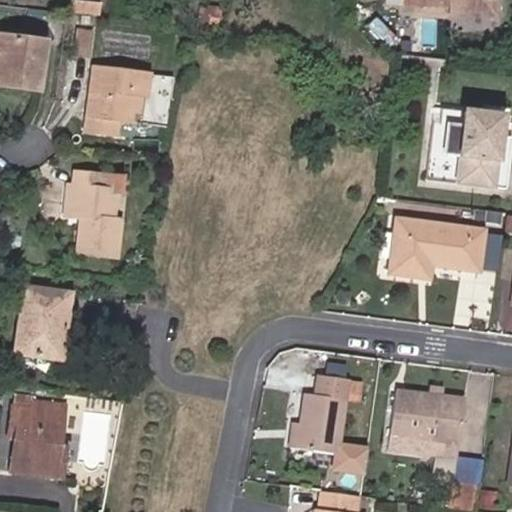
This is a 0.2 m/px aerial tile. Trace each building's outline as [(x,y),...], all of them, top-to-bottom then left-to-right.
[(485,14),(485,0),(405,0),(405,3),(450,4),(450,13),(485,14)] [(496,15),(496,0),(485,0),(485,14),(496,15)] [(72,3),(71,12),(94,15),(95,5),(72,3)] [(197,14),(220,18),(221,7),(199,4),(197,14)] [(83,29),(85,21),(76,20),(72,55),(86,57),(90,30),(83,29)] [(0,75),(19,78),(18,87),(37,90),(44,41),(0,35),(0,75)] [(144,95),(147,74),(93,67),(84,130),(115,134),(117,118),(129,120),(134,93),(144,95)] [(0,75),(0,84),(18,87),(19,78),(0,75)] [(455,179),(489,184),(496,134),(498,118),(465,113),(463,125),(448,123),(443,153),(459,155),(455,179)] [(139,123),(119,123),(119,138),(139,138),(139,123)] [(503,186),(510,136),(496,134),(489,184),(503,186)] [(123,177),(73,172),(72,185),(69,215),(81,216),(77,251),(114,255),(118,220),(110,219),(114,191),(122,192),(123,177)] [(65,184),(62,214),(69,215),(72,185),(65,184)] [(420,277),(422,263),(431,264),(476,270),(480,231),(394,218),(388,272),(420,277)] [(420,277),(429,278),(431,264),(422,263),(420,277)] [(52,358),(55,338),(64,339),(70,292),(22,285),(13,352),(52,358)] [(52,358),(61,359),(64,339),(55,338),(52,358)] [(337,444),(343,402),(360,404),(363,382),(318,376),(315,397),(305,396),(301,423),(292,422),(289,447),(336,453),(334,468),(363,472),(366,448),(337,444)] [(441,396),(442,387),(427,385),(426,394),(441,396)] [(457,441),(462,399),(441,396),(426,394),(394,390),(386,448),(425,453),(427,437),(457,442),(457,441)] [(64,454),(55,453),(62,404),(25,398),(26,394),(14,392),(8,438),(13,439),(8,471),(60,478),(64,454)] [(457,442),(427,437),(425,453),(455,457),(457,442)] [(452,480),(448,507),(475,511),(478,483),(452,480)] [(353,511),(357,494),(320,488),(317,510),(315,509),(314,511),(353,511)]
